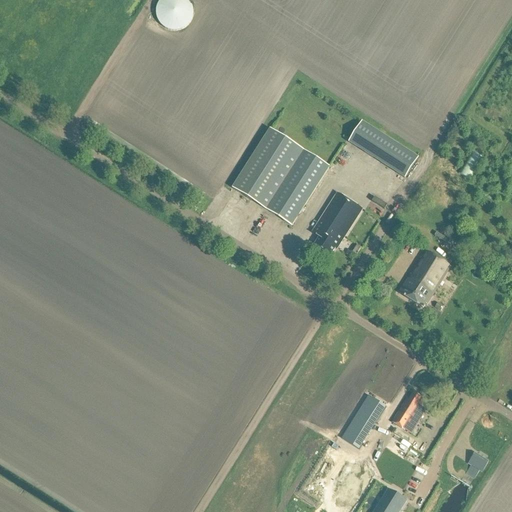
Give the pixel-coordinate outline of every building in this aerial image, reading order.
[(193,6),(187,0),(162,0),(160,2),(157,10),(158,20),(164,28),(172,32),(182,31),(190,25),(194,16),(193,6)] [(415,164),(359,128),(346,148),(402,184),(415,164)] [(330,169),(276,135),(270,131),(232,190),(292,228),(330,169)] [(458,175),(471,182),(484,161),(472,153),(458,175)] [(339,198),(337,196),(312,236),(319,241),(312,252),(329,262),(336,251),(338,252),(362,212),(339,198)] [(357,258),(361,251),(357,248),(352,255),(357,258)] [(451,269),(431,256),(426,253),(407,283),(408,283),(405,288),(404,288),(400,294),(401,295),(402,294),(407,297),(406,298),(423,309),(426,305),(428,306),(433,298),(432,298),(437,289),(438,290),(451,269)] [(443,307),(438,304),(435,308),(440,312),(443,307)] [(393,423),(405,431),(411,421),(417,411),(419,412),(421,408),(418,406),(423,399),(414,393),(409,401),(407,400),(393,423)] [(363,407),(342,441),(359,452),(381,418),(363,407)] [(482,475),(489,463),(474,455),(467,467),(470,469),(466,476),(475,480),(479,474),(482,475)] [(385,503),(379,511),(378,511),(377,511),(397,511),(398,511),(400,511),(406,503),(389,493),(383,502),(385,503)]
